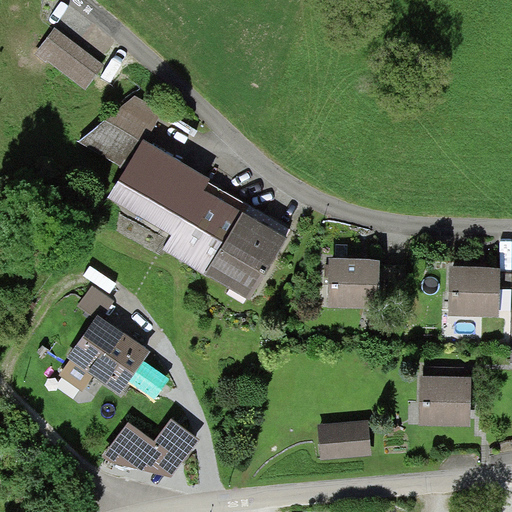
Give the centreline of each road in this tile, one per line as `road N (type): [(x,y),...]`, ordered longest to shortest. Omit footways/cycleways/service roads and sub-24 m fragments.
road 1 (residential): [(511,231),(392,224),(279,186),(170,83)]
road 2 (residential): [(511,476),(127,511)]
road 3 (track): [(0,393),(127,511)]
road 4 (track): [(170,83),(74,0)]
